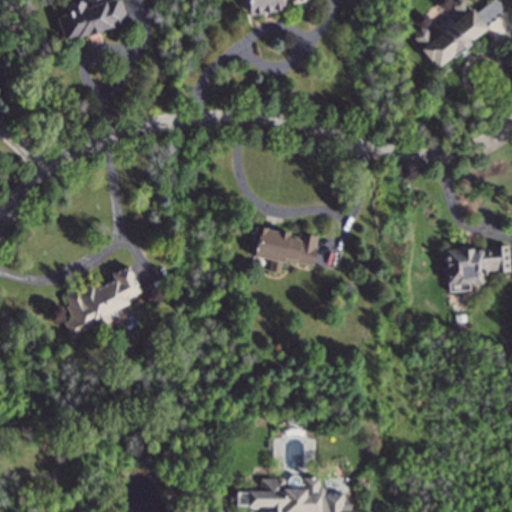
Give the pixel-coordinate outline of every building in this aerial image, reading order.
[(125,22),(119,0),(105,0),(97,2),(96,0),(80,0),(65,4),(67,12),(54,15),(61,40),(125,22)] [(244,0),(247,15),(282,9),(281,0),(287,0),(288,3),(307,0),(244,0)] [(436,68),(488,27),(477,13),(475,14),(463,0),(453,0),(449,4),(457,14),(430,36),(422,25),(409,35),(436,68)] [(317,235),(296,231),(296,233),(253,226),(250,243),(254,243),(252,256),(269,259),(267,270),(279,272),(280,259),(312,264),(317,235)] [(509,270),(507,246),(445,248),(447,290),(468,289),(468,283),(483,282),(482,271),(509,270)] [(138,291),(127,264),(108,272),(110,278),(62,297),(70,317),(62,321),(68,337),(121,315),(118,306),(126,303),(124,297),(138,291)] [(350,511),(350,503),(343,503),(342,492),(336,492),(318,486),(318,476),(304,476),(300,487),(296,487),(284,484),(283,477),(258,477),(259,490),(245,490),(246,507),(265,507),(264,510),(264,511),(350,511)]
